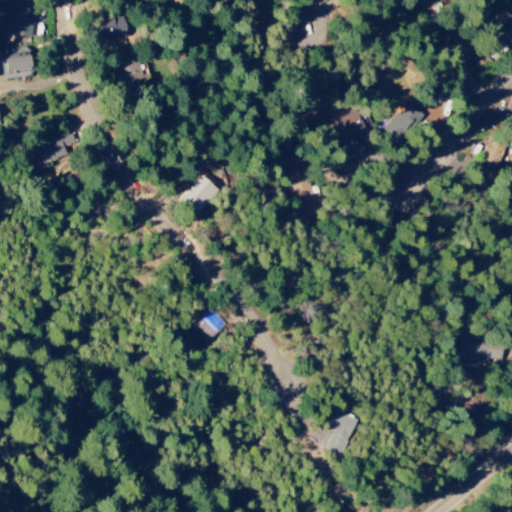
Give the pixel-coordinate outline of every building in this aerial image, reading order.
[(2,0),(1,36),(30,37),(30,19),(26,18),(26,0),(2,0)] [(484,21),(493,32),(509,17),(500,7),(484,21)] [(92,25),(98,44),(126,35),(120,17),(92,25)] [(0,65),(2,77),(31,71),(26,50),(0,55),(0,65)] [(120,91),(143,85),(134,54),(112,60),(120,91)] [(398,149),(425,120),(408,104),(381,132),(398,149)] [(362,133),(355,109),(322,119),(332,152),(346,148),(341,130),(349,128),(352,136),(362,133)] [(65,154),(58,135),(17,152),(25,171),(65,154)] [(499,157),(499,141),(485,140),(484,156),(499,157)] [(297,177),(296,170),(285,172),(292,205),(311,201),(305,175),(297,177)] [(178,197),(196,213),(217,192),(199,175),(178,197)] [(455,357),(484,366),(485,359),(497,362),(501,349),(461,338),(455,357)] [(342,456),(356,417),(328,408),(322,426),(332,429),(324,450),(342,456)]
